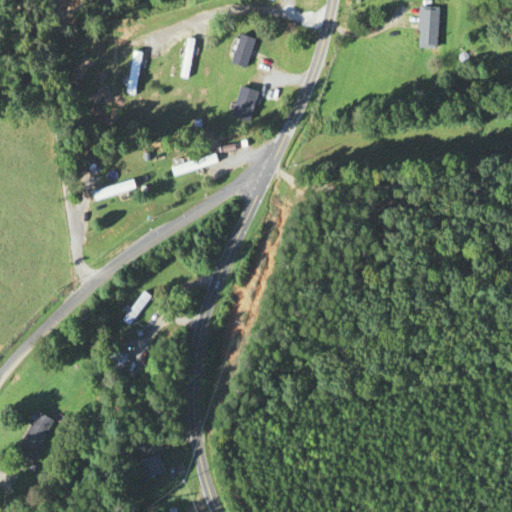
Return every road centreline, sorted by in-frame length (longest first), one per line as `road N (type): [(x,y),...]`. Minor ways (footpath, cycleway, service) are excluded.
road 1 (residential): [(332,0),(311,78),(197,327),(193,438),(211,511)]
road 2 (residential): [(0,371),(87,288),(239,186),(265,177)]
